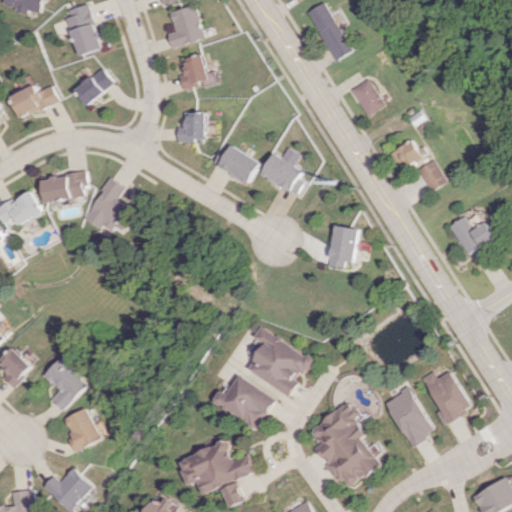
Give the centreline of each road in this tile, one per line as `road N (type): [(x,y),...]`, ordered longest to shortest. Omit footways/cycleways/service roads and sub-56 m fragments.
road 1 (tertiary): [(511,383),(263,0)]
road 2 (residential): [(135,151),(74,136),(0,172),(27,444)]
road 3 (residential): [(135,151),(279,237)]
road 4 (residential): [(341,511),(304,468),(294,441),(295,426),(331,373)]
road 5 (residential): [(124,0),(151,105),(135,151)]
